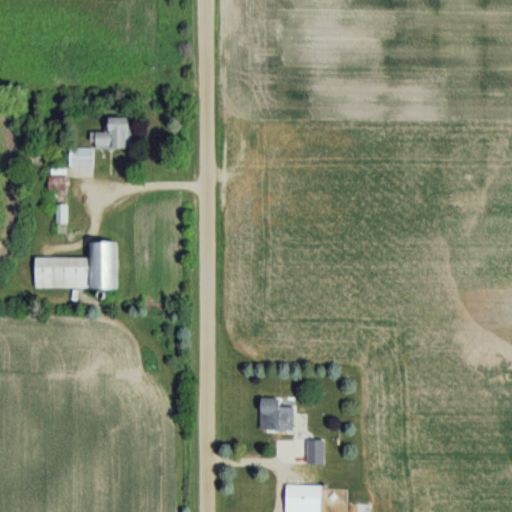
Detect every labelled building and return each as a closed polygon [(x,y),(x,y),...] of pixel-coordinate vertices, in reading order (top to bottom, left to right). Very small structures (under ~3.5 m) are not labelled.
[(113,132),(99,132),(99,149),(134,149),(134,117),(113,117),(113,132)] [(71,166),(95,166),(95,147),(71,147),(71,166)] [(67,167),(52,167),(53,203),(61,203),(61,214),(61,222),(69,222),(67,167)] [(38,288),(121,289),(121,243),(94,243),(94,257),(38,257),(38,288)] [(264,397),(264,430),(297,430),(297,405),(287,405),(287,397),(264,397)] [(326,439),(302,439),(302,463),(326,463),(326,439)] [(323,511),(324,484),(289,483),(288,511),(323,511)]
